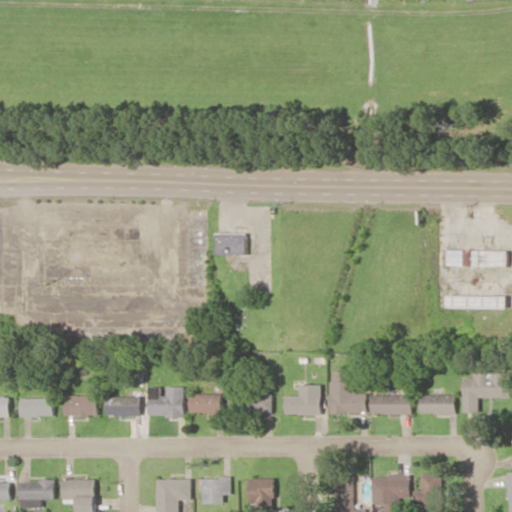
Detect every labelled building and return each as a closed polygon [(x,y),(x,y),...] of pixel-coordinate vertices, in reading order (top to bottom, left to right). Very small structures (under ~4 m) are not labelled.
[(217,253),(248,254),(249,232),(218,232),(217,253)] [(510,250),(450,249),(449,264),(510,265),(510,250)] [(369,412),(369,392),(357,392),(357,380),(351,380),(351,370),(332,370),(333,412),(369,412)] [(511,370),(478,371),(478,377),(466,377),(466,411),(481,410),(481,396),(511,396),(511,370)] [(323,383),(301,383),(301,394),(287,394),(287,414),(323,414),(323,383)] [(168,386),(168,394),(163,395),(163,386),(150,386),(151,415),(187,415),(186,385),(168,386)] [(192,413),(225,412),(224,392),(192,393),(192,413)] [(275,411),(274,392),(253,394),(254,412),(275,411)] [(373,412),(414,413),(414,394),(373,393),(373,412)] [(100,394),(66,395),(67,415),(100,415),(100,394)] [(458,412),(458,394),(422,394),(422,413),(458,412)] [(0,415),(11,415),(11,395),(0,395),(0,415)] [(143,395),(108,396),(108,414),(143,414),(143,395)] [(55,396),(22,397),(22,416),(55,415),(55,396)] [(367,511),(368,508),(356,508),(356,472),(337,473),(337,511),(367,511)] [(424,511),(442,511),(442,473),(423,473),(423,489),(416,489),(416,503),(424,503),(424,511)] [(375,475),(375,504),(386,504),(386,511),(401,511),(401,496),(412,496),(412,474),(375,475)] [(192,477),(159,478),(159,511),(181,511),(181,498),(193,498),(192,477)] [(250,511),(275,511),(274,477),(249,478),(250,511)] [(80,511),(99,511),(98,478),(65,478),(66,502),(80,501),(80,511)] [(233,492),(233,478),(205,478),(205,502),(225,502),(225,492),(233,492)] [(22,480),(22,505),(44,505),(44,499),(58,498),(57,479),(22,480)] [(0,481),(0,498),(13,499),(13,482),(0,481)]
